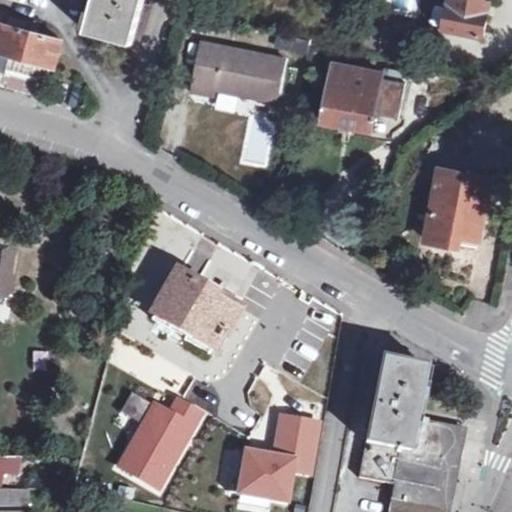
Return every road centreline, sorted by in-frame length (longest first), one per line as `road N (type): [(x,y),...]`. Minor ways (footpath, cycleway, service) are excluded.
road 1 (unclassified): [(0,113),(136,150),(466,351),(511,371)]
road 2 (unknown): [(129,148),(155,91),(173,0)]
